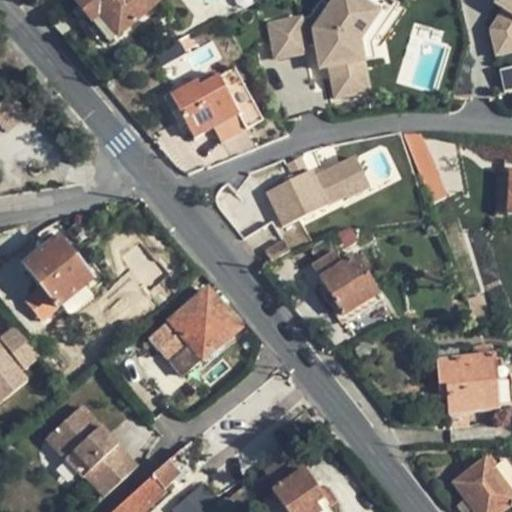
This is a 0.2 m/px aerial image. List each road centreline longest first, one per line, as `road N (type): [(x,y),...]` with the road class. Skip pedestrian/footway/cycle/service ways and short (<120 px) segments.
road 1 (secondary): [(170,202),(417,511)]
road 2 (residential): [(170,202),(323,134),(511,127)]
road 3 (secondary): [(0,8),(145,172)]
road 4 (unknown): [(315,381),(163,511)]
road 5 (residential): [(0,213),(87,196),(145,172)]
